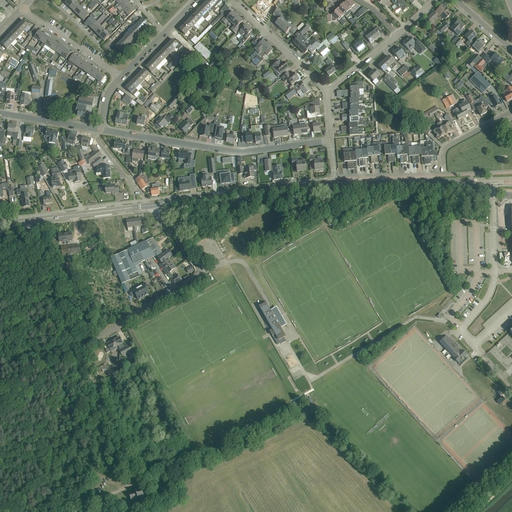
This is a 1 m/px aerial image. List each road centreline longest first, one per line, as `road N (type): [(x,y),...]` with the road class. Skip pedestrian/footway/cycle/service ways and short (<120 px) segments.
road 1 (residential): [(331,140),(232,151),(102,130)]
road 2 (unclassified): [(511,389),(462,332),(494,280),(492,185)]
road 3 (unclassified): [(78,347),(196,276),(197,265),(150,206)]
road 4 (unknown): [(448,316),(418,312),(319,377),(291,341)]
road 5 (track): [(300,413),(210,458),(128,483)]
road 6 (tertiary): [(150,206),(335,184)]
road 7 (unclassified): [(78,347),(25,221)]
road 8 (residential): [(327,88),(236,0)]
road 9 (tertiary): [(25,221),(150,206)]
road 10 (residential): [(124,77),(21,9)]
